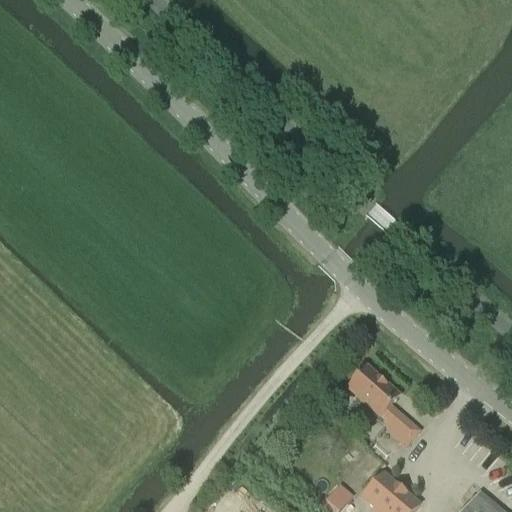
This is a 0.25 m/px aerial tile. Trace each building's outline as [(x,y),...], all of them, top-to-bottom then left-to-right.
[(366,371),(349,391),(382,419),(389,425),(386,429),(389,432),(387,433),(407,450),(420,435),(391,409),(399,400),(366,371)] [(322,389),(328,382),(321,376),(315,383),(322,389)] [(377,511),(417,511),(420,509),(383,478),(364,500),(377,511)] [(339,490),(327,504),(336,511),(342,511),(352,501),(339,490)] [(500,511),(480,495),(465,511),(500,511)]
